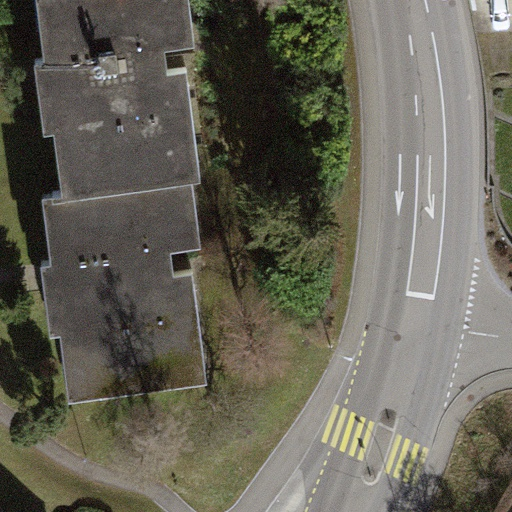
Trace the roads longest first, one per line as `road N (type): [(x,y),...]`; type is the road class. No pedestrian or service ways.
road 1 (tertiary): [(412,337),(427,146),(410,0)]
road 2 (tertiary): [(354,511),(412,337)]
